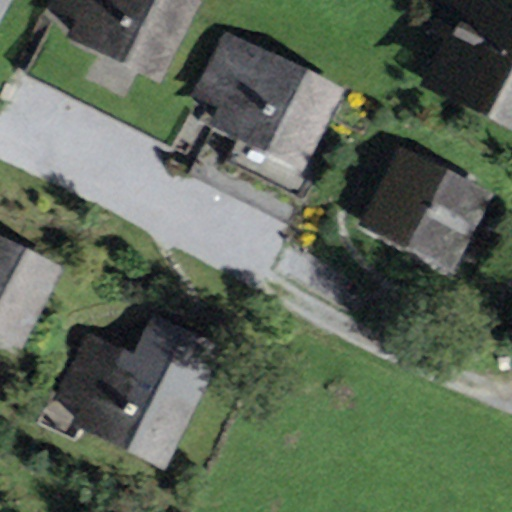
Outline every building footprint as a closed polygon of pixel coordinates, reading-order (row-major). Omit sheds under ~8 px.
[(64,0),(62,5),(87,18),(96,0),(64,0)] [(96,0),(87,18),(78,37),(155,76),(191,6),(177,0),(96,0)] [(431,73),(511,114),(511,13),(485,0),(479,0),(460,38),(451,33),(431,73)] [(451,33),(460,38),(479,0),(451,0),(438,26),(451,33)] [(155,76),(78,37),(50,24),(25,73),(175,148),(200,98),(155,76)] [(213,95),(200,122),(213,128),(250,146),(252,142),(298,164),(333,94),(232,44),(208,92),(213,95)] [(511,114),(431,73),(424,87),(511,131),(511,114)] [(190,173),(291,223),(314,178),(250,146),(213,128),(190,173)] [(404,160),(371,224),(448,264),(482,199),(404,160)] [(0,247),(0,334),(17,343),(53,274),(0,247)] [(117,355),(91,343),(65,396),(54,391),(39,423),(75,441),(82,425),(117,355)] [(82,425),(160,463),(194,394),(117,355),(82,425)]
